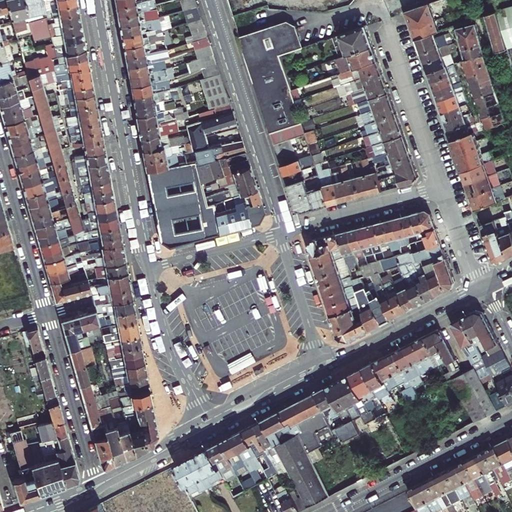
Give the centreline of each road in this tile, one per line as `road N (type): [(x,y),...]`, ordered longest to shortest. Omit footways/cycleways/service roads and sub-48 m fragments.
road 1 (residential): [(0,157),(95,483)]
road 2 (residential): [(96,0),(150,268)]
road 3 (residential): [(283,232),(209,0)]
road 4 (residential): [(511,417),(330,511)]
road 5 (residential): [(385,20),(440,187)]
road 6 (residential): [(283,232),(440,187)]
road 7 (residential): [(150,268),(164,336),(206,416)]
road 8 (residential): [(283,232),(150,268)]
road 9 (residential): [(319,359),(283,232)]
road 10 (secondary): [(369,344),(482,286)]
road 11 (secondary): [(319,359),(206,416)]
road 12 (secondary): [(213,428),(323,372)]
